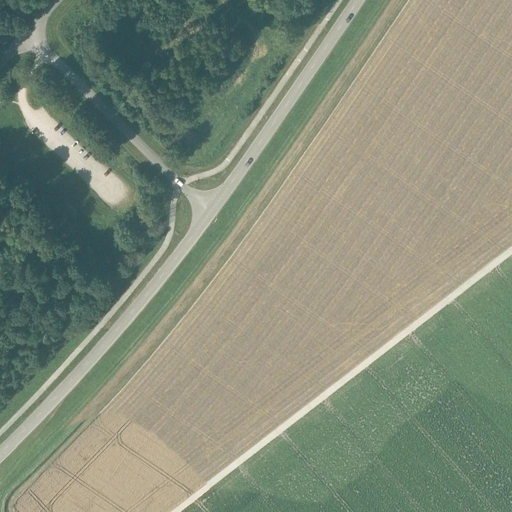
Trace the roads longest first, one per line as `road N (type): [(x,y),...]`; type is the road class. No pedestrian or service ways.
road 1 (secondary): [(0,453),(148,295),(211,209)]
road 2 (secondary): [(211,209),(355,0)]
road 3 (unclassified): [(211,209),(30,36)]
